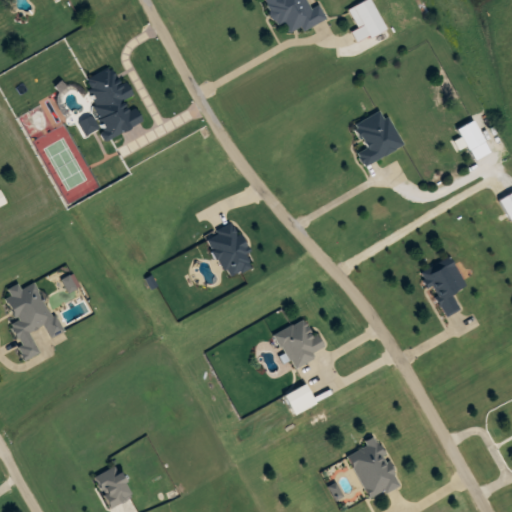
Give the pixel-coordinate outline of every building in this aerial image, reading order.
[(325,20),(318,5),(308,9),(304,0),(265,0),(276,26),(284,23),(287,32),(300,26),(302,30),(325,20)] [(386,29),(371,0),(364,0),(350,7),(366,39),(386,29)] [(101,118),(125,107),(122,100),(130,96),(116,65),(84,80),(101,118)] [(353,124),(366,147),(356,152),(363,166),(403,145),(383,108),(353,124)] [(86,135),(98,127),(90,115),(78,123),(86,135)] [(456,129),(467,150),(485,141),(474,120),(456,129)] [(511,191),(498,200),(510,220),(511,218),(511,191)] [(465,286),(450,256),(421,270),(444,317),(460,309),(451,292),(465,286)] [(26,360),(40,353),(29,332),(44,325),(50,337),(60,332),(36,281),(20,289),(18,283),(3,290),(17,320),(9,324),(26,360)] [(294,368),(324,349),(303,316),(273,336),(294,368)] [(368,500),(399,486),(378,437),(347,451),(368,500)] [(95,477),(110,507),(132,495),(116,465),(95,477)]
